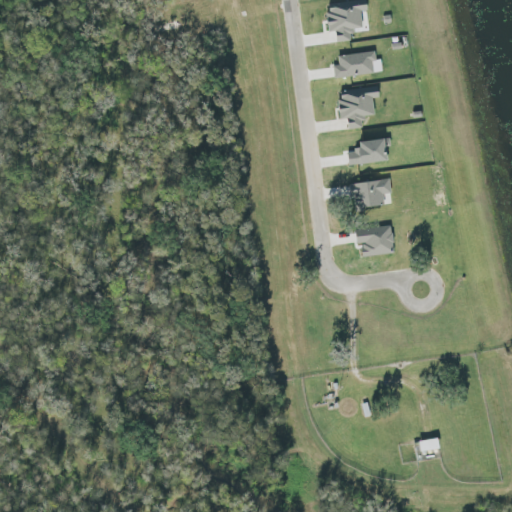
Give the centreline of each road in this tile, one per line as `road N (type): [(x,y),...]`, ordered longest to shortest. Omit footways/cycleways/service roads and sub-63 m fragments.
road 1 (residential): [(294,0),(336,280),(357,288),(441,288)]
road 2 (residential): [(436,453),(420,393),(359,373),(357,288)]
